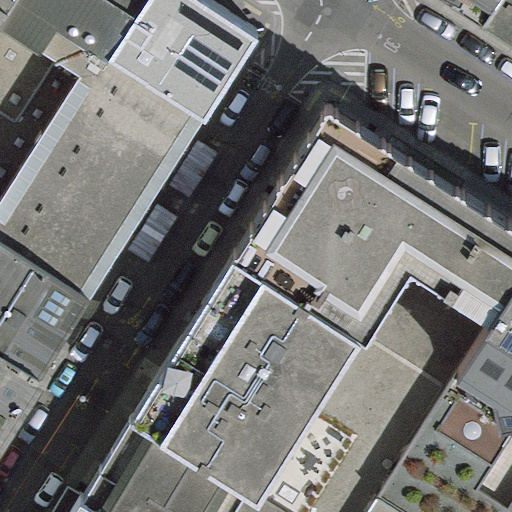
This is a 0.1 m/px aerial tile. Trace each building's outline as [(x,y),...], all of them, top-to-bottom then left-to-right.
[(0,0),(0,21),(1,21),(14,0),(0,0)] [(111,54),(145,0),(14,0),(1,21),(43,45),(58,22),(111,54)] [(145,0),(111,54),(207,112),(232,71),(259,29),(216,1),(214,0),(145,0)] [(457,0),(485,17),(496,0),(457,0)] [(511,0),(496,0),(485,17),(511,34),(511,0)] [(0,21),(0,201),(83,72),(43,45),(1,21),(0,21)] [(0,201),(0,235),(2,236),(91,292),(116,253),(181,152),(207,112),(111,54),(58,22),(43,45),(83,72),(0,201)] [(412,264),(492,316),(511,282),(511,219),(443,175),(330,103),(236,251),(362,331),(369,336),(412,264)] [(2,236),(0,238),(0,346),(40,372),(67,331),(91,292),(2,236)] [(132,414),(248,485),(261,492),(362,331),(236,251),(186,329),(132,414)] [(511,282),(492,316),(460,368),(511,400),(511,282)] [(449,385),(369,336),(362,331),(261,492),(291,511),(367,511),(379,494),(449,385)] [(40,372),(0,346),(0,436),(15,412),(40,372)] [(379,494),(408,511),(511,511),(511,400),(460,368),(449,385),(379,494)] [(83,493),(114,511),(231,511),(248,485),(132,414),(105,459),(83,493)] [(291,511),(261,492),(248,485),(231,511),(291,511)] [(114,511),(83,493),(71,511),(114,511)] [(367,511),(408,511),(379,494),(367,511)]
